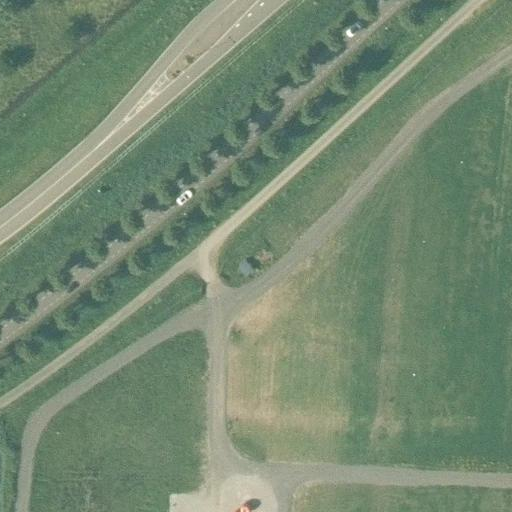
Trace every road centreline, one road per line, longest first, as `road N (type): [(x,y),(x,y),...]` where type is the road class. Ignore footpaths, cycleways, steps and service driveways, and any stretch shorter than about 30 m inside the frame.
road 1 (unclassified): [(393,0),(154,216),(0,337)]
road 2 (tertiary): [(104,142),(278,0)]
road 3 (tertiary): [(226,0),(104,142)]
road 4 (tertiary): [(0,226),(104,142)]
